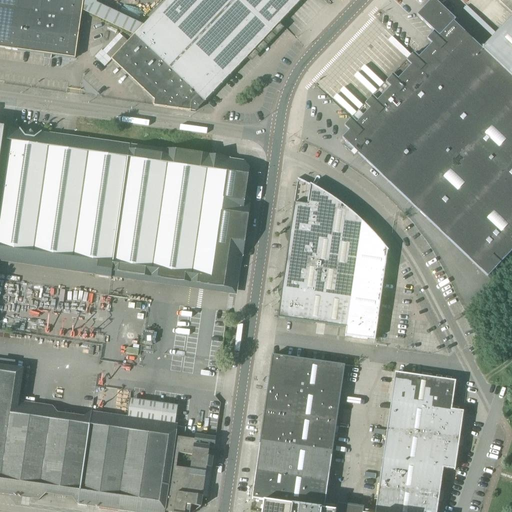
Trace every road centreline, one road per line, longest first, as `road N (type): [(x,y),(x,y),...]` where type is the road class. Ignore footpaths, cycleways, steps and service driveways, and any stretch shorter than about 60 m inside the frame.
road 1 (unclassified): [(277,141),(337,173),(394,218),(423,258),(470,368)]
road 2 (unclassified): [(0,98),(277,141)]
road 3 (unknown): [(255,299),(1,269)]
road 4 (unclassified): [(250,337),(470,368)]
road 5 (unclassified): [(250,337),(277,141)]
road 6 (unclassified): [(224,511),(250,337)]
road 7 (unclassified): [(277,141),(298,68),(363,0)]
road 8 (unclassified): [(470,368),(494,412),(461,511)]
road 9 (unknown): [(369,354),(347,501)]
road 10 (unknown): [(208,385),(82,365)]
